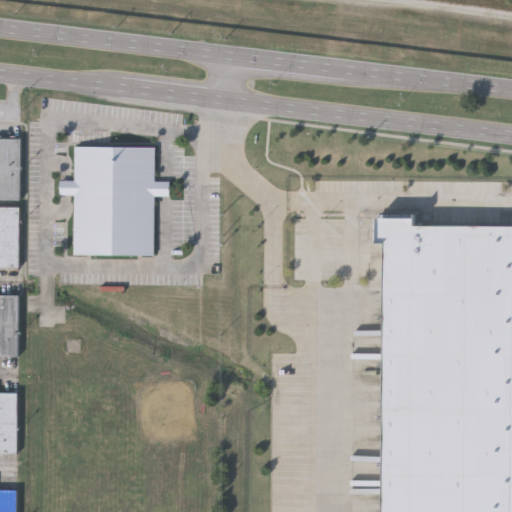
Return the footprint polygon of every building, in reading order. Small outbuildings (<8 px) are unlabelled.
[(0,137),(20,137),(20,199),(0,199),(0,137)] [(74,254),(74,194),(60,194),(60,180),(74,180),(75,146),(155,146),(154,181),(163,181),(169,181),(169,195),(164,195),(155,195),(154,255),(74,254)] [(0,267),(0,205),(20,205),(19,267),(0,267)] [(511,511),(511,225),(390,224),(387,511),(511,511)] [(0,355),(0,294),(18,294),(18,355),(0,355)] [(0,452),(0,392),(18,392),(18,452),(0,452)] [(0,511),(0,489),(16,489),(16,511),(0,511)]
